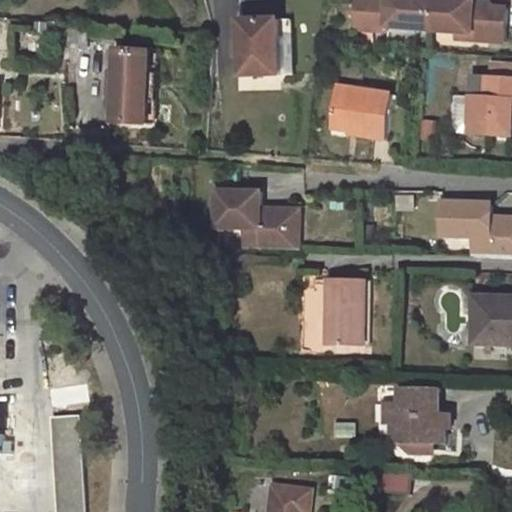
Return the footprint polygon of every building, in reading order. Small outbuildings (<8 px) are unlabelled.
[(364,3),(362,33),(432,38),(436,1),(423,0),(395,0),(395,2),(378,1),(378,4),(364,3)] [(499,6),(436,1),(432,38),(438,39),(438,35),(495,39),(495,45),(511,46),(511,12),(499,11),(499,6)] [(9,24),(8,47),(34,49),(35,26),(9,24)] [(284,25),(243,25),(244,80),(285,80),(284,25)] [(296,25),(284,25),(285,80),(297,80),(296,25)] [(108,77),(105,109),(104,126),(139,128),(145,55),(110,52),(108,77)] [(147,129),(152,55),(145,55),(139,128),(147,129)] [(511,79),(511,64),(486,63),(485,77),(511,79)] [(484,99),(485,77),(470,75),(469,98),(484,99)] [(100,77),(98,108),(105,109),(108,77),(100,77)] [(511,102),(511,79),(485,77),(484,99),(469,98),(466,135),(508,138),(509,121),(510,102),(511,102)] [(388,143),(396,99),(337,88),(331,130),(347,133),(359,135),(358,138),(388,143)] [(245,253),(291,255),(293,216),(273,215),(269,218),(263,218),(265,197),(217,195),(215,230),(246,232),(245,253)] [(473,263),(511,264),(511,227),(502,227),(502,230),(499,232),(493,232),(494,211),(445,207),(443,242),(474,244),(473,263)] [(293,216),(291,255),(306,255),(308,217),(293,216)] [(372,355),(375,287),(336,285),(333,353),(372,355)] [(511,353),(511,305),(482,304),(481,352),(511,353)] [(453,437),(453,421),(441,421),(443,397),(404,397),(404,409),(386,409),(386,431),(394,431),(394,441),(410,467),(436,469),(437,459),(447,460),(448,437),(453,437)] [(90,511),(84,418),(54,420),(61,511),(90,511)] [(262,511),(304,511),(306,495),(264,492),(262,511)]
